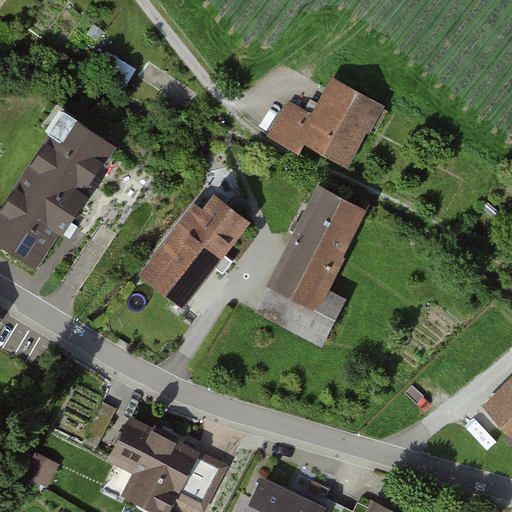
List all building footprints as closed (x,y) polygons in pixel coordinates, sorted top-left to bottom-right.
[(346,166),(382,105),(337,81),(323,108),(312,102),(306,113),(293,104),(270,136),(300,153),(306,143),(346,166)] [(119,145),(64,109),(0,207),(0,246),(38,271),(119,145)] [(363,209),(322,188),(262,305),(325,336),(344,299),(322,288),(363,209)] [(149,285),(183,313),(254,227),(220,199),(149,285)] [(511,381),(486,406),(511,433),(511,381)] [(117,409),(103,403),(84,442),(97,449),(117,409)] [(221,468),(133,423),(115,458),(148,475),(135,498),(162,511),(164,511),(175,490),(202,504),(221,468)] [(57,469),(35,458),(26,475),(47,487),(57,469)] [(320,511),(321,511),(264,483),(249,511),(320,511)]
